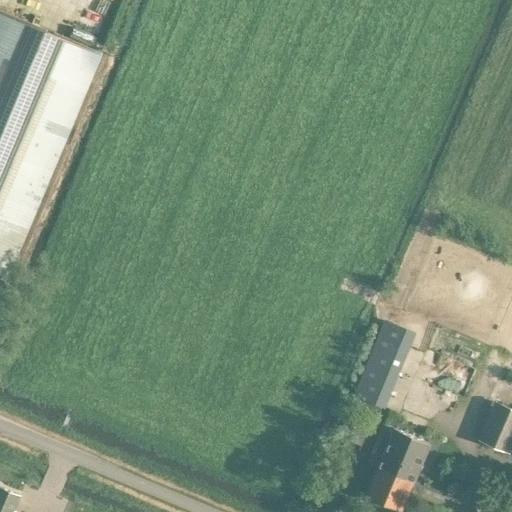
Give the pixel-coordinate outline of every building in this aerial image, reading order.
[(0,272),(9,277),(102,54),(0,11),(0,272)] [(409,348),(378,336),(354,396),(384,408),(409,348)] [(511,410),(495,403),(479,441),(509,453),(510,451),(511,451),(511,410)] [(401,511),(430,444),(394,429),(366,496),(401,511)] [(0,487),(0,511),(16,511),(14,511),(20,496),(0,487)]
